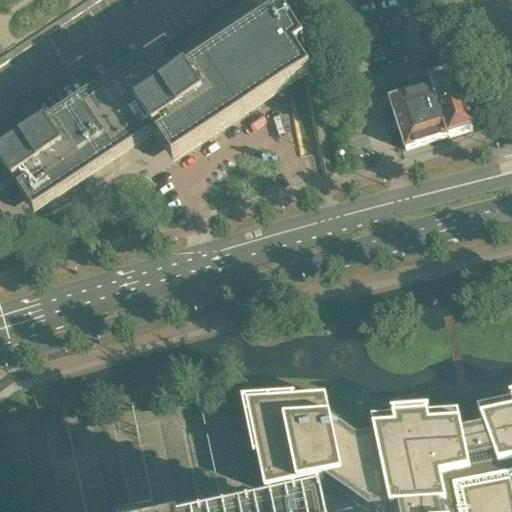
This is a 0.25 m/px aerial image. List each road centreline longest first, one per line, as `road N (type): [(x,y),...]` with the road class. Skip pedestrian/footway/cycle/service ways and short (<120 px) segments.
road 1 (secondary): [(511,169),(0,318)]
road 2 (secondary): [(0,357),(511,213)]
road 3 (unknown): [(167,0),(0,103)]
